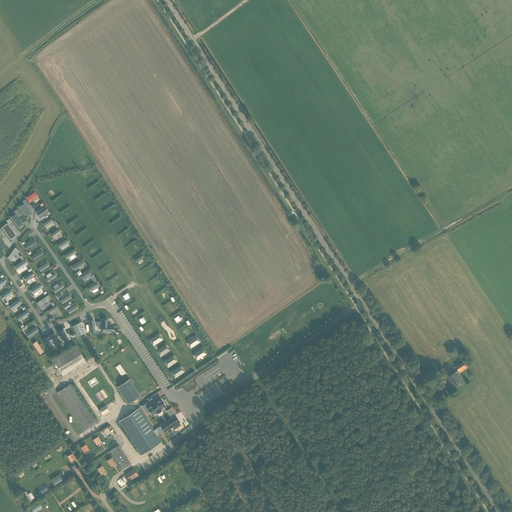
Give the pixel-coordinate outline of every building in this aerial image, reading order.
[(35,193),(26,199),(30,204),(38,198),(35,193)] [(19,208),(27,218),(31,215),(24,204),(19,208)] [(45,207),(36,213),(41,220),(49,214),(45,207)] [(15,215),(11,218),(18,228),(23,225),(15,215)] [(43,223),(45,227),(53,222),(51,218),(43,223)] [(8,225),(2,229),(9,238),(15,234),(8,225)] [(51,233),(53,237),(61,232),(59,228),(51,233)] [(58,245),(60,248),(70,242),(67,238),(58,245)] [(35,239),(24,246),(26,250),(37,243),(35,239)] [(7,257),(11,260),(19,250),(15,247),(7,257)] [(65,255),(67,259),(77,253),(74,248),(65,255)] [(41,250),(31,257),(34,261),(44,254),(41,250)] [(15,266),(17,269),(27,263),(25,259),(15,266)] [(72,266),(74,269),(84,262),(82,259),(72,266)] [(47,262),(39,268),(41,271),(50,266),(47,262)] [(80,275),(83,280),(92,274),(89,269),(80,275)] [(24,278),(26,281),(36,275),(33,272),(24,278)] [(55,273),(46,278),(48,282),(57,276),(55,273)] [(88,288),(91,291),(99,286),(97,282),(88,288)] [(31,289),(34,293),(43,287),(41,283),(31,289)] [(53,289),(55,293),(64,287),(62,284),(53,289)] [(0,295),(3,299),(13,293),(10,289),(0,295)] [(37,303),(40,308),(52,300),(49,295),(37,303)] [(60,300),(62,304),(71,298),(69,295),(60,300)] [(9,306),(11,309),(22,303),(19,299),(9,306)] [(59,317),(63,314),(57,305),(53,308),(59,317)] [(67,310),(70,314),(78,308),(76,305),(67,310)] [(16,316),(19,320),(29,314),(26,310),(16,316)] [(108,325),(108,319),(102,319),(102,331),(114,331),(114,326),(108,325)] [(79,322),(73,325),(78,336),(84,333),(79,322)] [(37,327),(27,333),(29,337),(39,330),(37,327)] [(63,328),(59,330),(64,342),(69,340),(63,328)] [(46,343),(53,340),(54,344),(59,342),(55,333),(50,335),(51,337),(45,339),(46,343)] [(37,340),(33,343),(40,354),(44,352),(37,340)] [(86,362),(76,345),(53,359),(63,376),(86,362)] [(464,362),(456,367),(458,371),(456,372),(448,377),(452,383),(453,382),(455,386),(462,381),(457,374),(467,367),(469,366),(468,364),(466,365),(464,362)] [(184,380),(191,377),(187,368),(180,371),(184,380)] [(119,389),(129,404),(134,400),(138,397),(128,383),(119,389)] [(71,384),(57,393),(83,432),(96,423),(71,384)] [(161,410),(166,407),(161,400),(155,403),(155,402),(151,405),(152,406),(151,406),(148,402),(142,407),(147,414),(150,412),(152,416),(156,413),(157,414),(161,411),(161,410)] [(158,436),(164,432),(165,432),(175,425),(171,419),(160,425),(161,426),(154,431),(140,408),(119,422),(141,456),(162,442),(158,436)] [(101,443),(98,437),(93,440),(96,446),(101,443)] [(55,450),(61,446),(63,450),(66,448),(64,444),(62,441),(59,443),(53,447),(55,450)] [(89,451),(86,445),(81,448),(84,454),(89,451)] [(130,463),(118,445),(110,451),(122,469),(130,463)] [(39,456),(41,460),(51,454),(49,450),(39,456)] [(76,459),(72,454),(67,457),(71,462),(76,459)] [(112,458),(107,461),(111,467),(116,464),(112,458)] [(26,465),(28,469),(38,462),(36,459),(26,465)] [(98,470),(102,477),(107,473),(102,467),(98,470)] [(11,475),(14,479),(23,473),(21,469),(11,475)] [(134,469),(125,475),(129,481),(138,475),(134,469)] [(62,476),(53,483),(54,485),(64,479),(62,476)] [(47,487),(38,492),(40,496),(49,490),(47,487)] [(23,493),(29,502),(32,501),(26,491),(23,493)]
